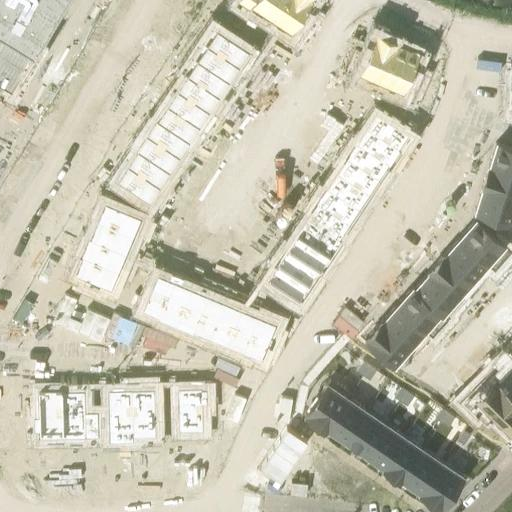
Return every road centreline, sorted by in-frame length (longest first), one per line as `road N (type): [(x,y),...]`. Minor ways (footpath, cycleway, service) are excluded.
road 1 (residential): [(280,383),(387,207),(471,34)]
road 2 (residential): [(0,261),(152,0)]
road 3 (residential): [(0,271),(280,383)]
road 4 (residential): [(221,511),(228,474),(280,383)]
